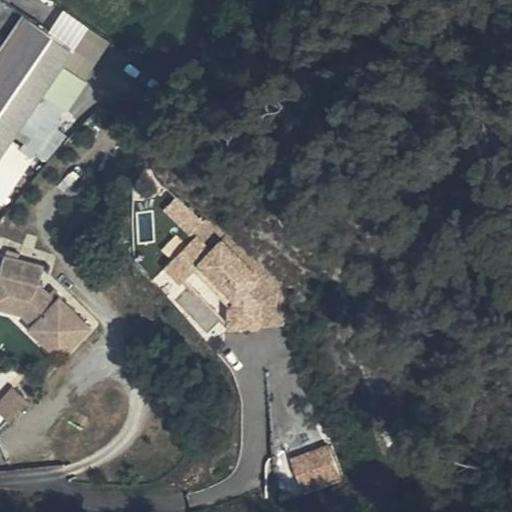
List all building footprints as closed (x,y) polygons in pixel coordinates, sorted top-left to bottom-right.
[(0,91),(57,8),(46,0),(21,0),(0,30),(0,91)] [(76,22),(57,8),(0,91),(0,124),(5,127),(76,22)] [(65,138),(37,178),(51,189),(81,149),(65,138)] [(37,178),(29,188),(45,199),(51,189),(37,178)] [(0,257),(14,261),(39,267),(43,249),(17,243),(18,237),(6,233),(4,240),(3,239),(0,250),(0,257)] [(187,243),(155,267),(169,285),(182,276),(213,317),(211,335),(241,336),(242,317),(231,303),(243,294),(212,251),(201,260),(187,243)] [(0,293),(4,295),(14,261),(0,257),(0,293)] [(14,261),(4,295),(22,300),(36,312),(32,315),(64,347),(99,312),(67,280),(59,285),(43,268),(39,267),(14,261)] [(30,391),(17,378),(0,394),(0,396),(12,409),(30,391)] [(295,454),(306,490),(344,478),(332,442),(295,454)]
